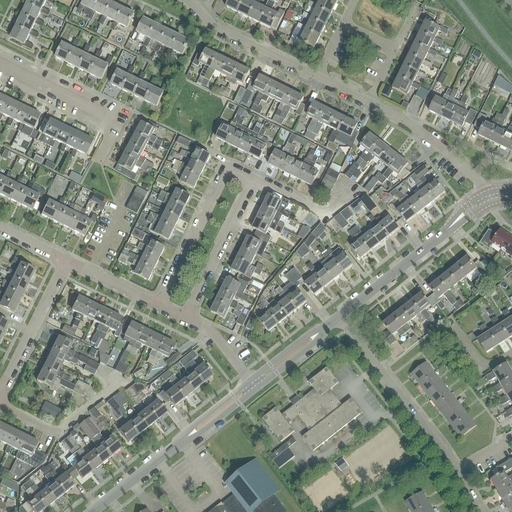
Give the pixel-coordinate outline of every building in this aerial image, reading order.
[(28,0),(27,4),(41,11),(40,13),(48,16),(50,12),(42,8),(45,1),(45,0),(28,0)] [(86,8),(91,11),(93,11),(98,0),(83,0),(81,5),(80,5),(78,9),(76,13),(80,15),(84,7),(86,8)] [(111,3),(104,0),(98,0),(93,11),(91,11),(88,17),(87,19),(91,21),(95,13),(102,16),(104,17),(111,3)] [(225,7),(237,13),(242,0),(226,0),(228,1),(225,7)] [(255,4),(253,3),(247,0),(242,0),(237,13),(248,18),(255,4)] [(266,9),(264,8),(257,5),(259,0),(254,0),(253,3),(255,4),(248,18),(259,24),(266,9)] [(276,30),(282,17),(284,13),(279,10),(277,15),(271,12),(275,4),(270,1),(268,0),(264,8),(266,9),(259,24),(270,29),(271,27),(276,30)] [(316,8),(330,15),(336,4),(327,0),(319,0),(317,5),(309,1),(307,6),(315,10),(316,8)] [(122,9),(111,3),(104,17),(102,16),(98,24),(103,26),(107,18),(114,22),(115,23),(122,9)] [(27,4),(21,15),(35,22),(34,24),(42,28),(44,24),(36,20),(40,13),(41,11),(27,4)] [(86,8),(83,14),(88,17),(91,11),(86,8)] [(310,19),(325,26),(330,15),(316,8),(315,10),(311,17),(303,13),(301,17),(309,21),(310,19)] [(115,23),(114,22),(110,30),(114,32),(118,24),(127,28),(134,14),(122,9),(115,23)] [(21,15),(16,27),(29,34),(29,35),(37,39),(39,35),(31,31),(34,24),(35,22),(21,15)] [(131,40),(134,42),(135,42),(139,34),(146,38),(148,39),(155,25),(143,19),(137,32),(135,32),(131,40)] [(305,30),(319,37),(325,26),(310,19),(309,21),(306,28),(298,24),(296,28),(304,32),(305,30)] [(434,40),(435,38),(438,31),(446,35),(448,31),(440,27),(439,28),(425,21),(419,33),(434,40)] [(166,30),(155,25),(148,39),(146,38),(142,46),(146,48),(150,40),(158,43),(159,44),(166,30)] [(25,42),(29,35),(29,34),(16,27),(10,38),(23,45),(23,46),(31,50),(33,46),(25,42)] [(296,28),(292,35),(300,39),(304,32),(296,28)] [(177,36),(166,30),(159,44),(158,43),(154,51),(158,53),(162,45),(169,49),(170,50),(177,36)] [(305,30),(304,32),(300,39),(292,35),(290,39),(299,43),(300,42),(304,44),(313,49),(319,37),(305,30)] [(442,42),(435,38),(434,40),(419,33),(414,44),(428,51),(429,49),(433,43),(440,46),(442,44),(442,42)] [(170,50),(169,49),(165,57),(169,59),(173,51),(182,55),(189,42),(177,36),(170,50)] [(290,39),(289,42),(301,49),(304,44),(300,42),(299,43),(290,39)] [(73,49),(75,50),(79,42),(75,40),(71,48),(62,44),(55,58),(67,63),(73,49)] [(437,53),(429,49),(428,51),(414,44),(408,55),(423,62),(424,61),(427,54),(435,58),(437,53)] [(73,49),(67,63),(78,69),(85,55),(86,56),(90,48),(86,46),(82,54),(75,50),(73,49)] [(198,52),(192,64),(193,65),(198,67),(199,64),(205,66),(200,77),(205,79),(217,55),(205,50),(203,54),(199,52),(198,52)] [(85,55),(78,69),(89,74),(96,61),(98,61),(102,53),(97,51),(93,59),(86,56),(85,55)] [(474,51),(472,55),(479,59),(481,55),(474,51)] [(217,55),(205,79),(209,81),(212,76),(214,71),(221,74),(227,61),(217,55)] [(431,65),(424,61),(423,62),(408,55),(403,66),(417,73),(418,72),(422,65),(429,69),(431,65)] [(105,65),(98,61),(96,61),(89,74),(101,80),(107,67),(109,67),(113,59),(109,57),(105,65)] [(229,83),(231,79),(238,66),(227,61),(221,74),(226,77),(225,81),(229,83)] [(243,85),(249,71),(238,66),(231,79),(229,83),(235,86),(236,82),(243,85)] [(426,76),(418,72),(417,73),(403,66),(397,77),(412,85),(413,83),(416,76),(424,80),(426,76)] [(129,76),(130,77),(134,69),(130,67),(126,75),(117,71),(110,85),(122,90),(129,76)] [(129,76),(122,90),(133,96),(140,82),(142,83),(146,75),(141,73),(137,81),(130,77),(129,76)] [(442,86),(447,76),(442,74),(437,83),(442,86)] [(252,80),(247,90),(252,92),(253,90),(259,93),(253,105),(258,107),(261,101),(264,95),(270,82),(259,76),(256,82),(252,80)] [(411,87),(418,91),(415,97),(424,101),(429,92),(420,88),(421,87),(413,83),(412,85),(397,77),(392,89),(406,96),(411,87)] [(501,89),(504,82),(498,77),(493,86),(501,89)] [(140,82),(133,96),(145,101),(151,88),(153,88),(157,80),(153,78),(149,86),(142,83),(140,82)] [(261,101),(266,103),(268,98),(274,101),(281,87),(270,82),(261,101)] [(160,92),(153,88),(151,88),(145,101),(156,107),(163,94),(164,94),(168,86),(164,84),(160,92)] [(223,96),(226,90),(221,87),(218,94),(223,96)] [(277,110),(282,112),(292,92),(281,87),(274,101),(280,104),(277,110)] [(233,102),(238,105),(245,91),(240,88),(233,102)] [(448,89),(442,101),(435,98),(429,111),(440,117),(446,103),(452,92),(448,89)] [(452,92),(446,103),(440,117),(450,122),(457,109),(460,103),(454,100),(457,92),(453,90),(452,92)] [(282,112),(279,118),(280,118),(284,120),(285,120),(290,109),(296,111),(295,114),(300,117),(305,106),(300,104),(303,98),(292,92),(282,112)] [(0,113),(0,119),(2,115),(9,118),(11,119),(18,105),(7,100),(0,113)] [(305,106),(300,117),(305,120),(307,117),(312,119),(306,131),(307,131),(312,134),(324,108),(313,103),(310,109),(305,106)] [(460,103),(457,109),(450,122),(461,128),(464,123),(470,126),(476,113),(470,110),(468,114),(462,111),(465,106),(464,105),(460,103)] [(11,119),(9,118),(6,126),(9,127),(13,120),(20,124),(22,125),(29,110),(18,105),(11,119)] [(239,108),(232,122),(236,125),(239,119),(241,116),(244,110),(239,108)] [(324,108),(312,134),(316,136),(317,136),(323,125),(328,127),(335,114),(324,108)] [(40,115),(29,110),(22,125),(20,124),(17,131),(20,133),(20,134),(29,138),(29,137),(33,130),(40,115)] [(334,130),(328,142),(329,142),(333,144),(334,144),(339,133),(346,119),(335,114),(328,127),(334,130)] [(490,125),(485,122),(487,117),(479,114),(473,127),(480,130),(478,136),(489,141),(501,116),(497,114),(494,120),(493,119),(490,125)] [(501,116),(489,141),(500,146),(506,133),(501,130),(504,125),(503,124),(506,118),(501,116)] [(49,120),(48,122),(43,119),(37,132),(39,133),(36,140),(41,143),(44,136),(51,139),(53,140),(60,125),(49,120)] [(233,130),(227,144),(237,149),(247,130),(241,127),(244,121),(239,119),(236,125),(233,130)] [(357,125),(346,119),(339,133),(350,138),(348,142),(353,145),(359,133),(354,131),(357,125)] [(227,144),(233,130),(236,125),(232,122),(231,122),(228,128),(222,125),(218,133),(216,138),(227,144)] [(135,134),(148,141),(160,147),(162,143),(156,140),(157,139),(151,136),(154,130),(141,123),(135,134)] [(218,123),(214,131),(218,133),(222,125),(218,123)] [(62,144),(63,145),(71,130),(60,125),(53,140),(51,139),(48,146),(51,148),(55,141),(62,144)] [(248,155),(261,130),(255,127),(252,132),(247,130),(237,149),(248,155)] [(33,130),(29,137),(34,139),(37,132),(33,130)] [(72,149),(74,150),(81,136),(71,130),(63,145),(62,144),(59,152),(62,153),(65,146),(72,149)] [(266,157),(272,145),(268,143),(269,141),(262,138),(265,132),(261,130),(248,155),(259,160),(262,155),(266,157)] [(511,135),(506,133),(500,146),(510,152),(511,148),(511,135)] [(146,145),(151,148),(157,152),(160,147),(148,141),(135,134),(129,145),(143,152),(146,145)] [(355,164),(359,167),(379,142),(369,134),(360,146),(365,150),(359,158),(355,164)] [(272,145),(266,157),(271,159),(268,165),(279,170),(292,145),(293,142),(296,137),(291,135),(284,149),(283,148),(280,154),(275,151),(277,148),(272,145)] [(92,141),(81,136),(74,150),(72,149),(69,157),(73,158),(76,151),(85,156),(92,141)] [(190,142),(179,137),(176,143),(187,148),(190,142)] [(374,157),(379,161),(388,149),(379,142),(359,167),(363,170),(367,165),(368,165),(374,157)] [(124,155),(137,162),(148,168),(149,168),(149,169),(151,170),(154,165),(145,161),(146,160),(140,157),(143,152),(129,145),(124,155)] [(296,147),(292,145),(279,170),(290,176),(296,162),(291,160),(294,154),(293,153),(296,147)] [(210,156),(196,149),(193,156),(188,153),(181,150),(179,155),(185,158),(191,161),(191,160),(204,167),(210,156)] [(379,161),(388,168),(398,157),(388,149),(379,161)] [(333,155),(328,152),(323,162),(328,165),(333,155)] [(300,181),(313,156),(309,154),(305,160),(305,159),(302,165),(296,162),(290,176),(300,181)] [(131,173),(135,166),(146,173),(149,169),(149,168),(148,168),(137,162),(124,155),(118,166),(126,170),(123,176),(134,181),(137,175),(131,173)] [(313,156),(300,181),(311,187),(321,168),(314,164),(317,158),(313,156)] [(388,168),(382,176),(386,179),(387,180),(393,172),(398,176),(396,178),(400,181),(410,174),(404,169),(407,164),(398,157),(388,168)] [(191,160),(191,161),(188,166),(183,164),(182,164),(176,161),(174,166),(185,171),(199,178),(204,167),(191,160)] [(356,170),(357,170),(359,167),(355,164),(354,163),(344,176),(349,180),(356,170)] [(341,173),(343,167),(333,164),(331,170),(341,173)] [(199,178),(185,171),(174,166),(172,170),(178,173),(177,174),(183,177),(180,182),(193,189),(199,178)] [(435,181),(430,185),(423,177),(427,174),(423,167),(414,174),(434,201),(444,193),(435,181)] [(326,174),(337,180),(339,174),(329,169),(326,174)] [(361,174),(357,170),(356,170),(349,180),(354,183),(361,174)] [(0,192),(6,181),(8,181),(11,174),(7,172),(4,179),(0,177),(0,192)] [(382,176),(378,173),(374,178),(373,178),(364,189),(369,193),(378,182),(382,176)] [(334,185),(337,180),(326,174),(323,180),(334,185)] [(417,187),(421,192),(416,196),(425,208),(434,201),(414,174),(410,177),(417,187)] [(73,180),(78,183),(81,177),(76,175),(73,180)] [(170,182),(158,176),(156,182),(167,188),(170,182)] [(382,176),(378,182),(382,185),(386,179),(382,176)] [(6,181),(0,192),(0,195),(10,200),(17,186),(19,187),(22,179),(18,178),(15,185),(8,181),(6,181)] [(323,180),(321,185),(331,191),(334,185),(323,180)] [(17,186),(10,200),(20,205),(28,191),(30,192),(32,185),(29,183),(26,190),(19,187),(17,186)] [(328,196),(331,191),(321,185),(318,191),(328,196)] [(134,193),(145,198),(147,193),(137,187),(134,193)] [(36,195),(30,192),(28,191),(20,205),(31,211),(33,209),(36,202),(39,197),(41,198),(45,191),(40,188),(36,195)] [(379,197),(383,193),(380,189),(375,193),(378,197),(379,197)] [(397,202),(398,201),(402,207),(397,211),(406,223),(416,215),(398,193),(395,189),(389,194),(392,198),(394,200),(397,202)] [(167,194),(165,199),(184,208),(190,197),(176,190),(173,197),(167,194)] [(425,208),(416,196),(410,200),(402,190),(398,193),(416,215),(425,208)] [(134,193),(131,198),(142,203),(145,198),(134,193)] [(383,193),(379,197),(384,203),(392,198),(389,194),(383,193)] [(93,194),(90,200),(103,207),(107,201),(93,194)] [(284,211),(279,208),(282,202),(268,195),(263,207),(282,216),(288,219),(290,215),(284,212),(284,211)] [(376,207),(366,195),(359,200),(369,213),(376,207)] [(59,206),(61,207),(63,200),(60,198),(57,205),(48,201),(40,215),(51,221),(59,206)] [(131,198),(128,203),(139,209),(142,203),(131,198)] [(165,199),(163,203),(168,206),(165,212),(179,219),(184,208),(165,199)] [(355,213),(359,209),(364,206),(359,200),(350,207),(355,213)] [(136,214),(139,209),(128,203),(126,209),(136,214)] [(59,206),(51,221),(62,226),(69,212),(71,212),(74,205),(71,204),(67,211),(61,207),(59,206)] [(278,222),(282,216),(263,207),(257,217),(282,230),(285,225),(278,222)] [(340,214),(346,222),(354,216),(348,208),(340,214)] [(69,212),(62,226),(73,232),(80,217),(82,218),(85,211),(82,209),(78,216),(71,212),(69,212)] [(165,212),(162,219),(157,216),(151,213),(148,217),(155,220),(154,220),(160,223),(173,229),(179,219),(165,212)] [(89,221),(82,218),(80,217),(73,232),(84,237),(91,223),(93,224),(97,217),(92,214),(89,221)] [(309,214),(299,225),(302,227),(303,227),(306,228),(306,227),(310,230),(318,221),(309,214)] [(342,230),(348,225),(346,222),(340,214),(333,219),(342,230)] [(375,228),(370,233),(379,244),(388,237),(375,220),(371,215),(367,218),(375,228)] [(168,241),(173,229),(160,223),(154,220),(155,220),(148,217),(146,222),(152,225),(149,231),(168,241)] [(252,228),(257,231),(254,235),(268,242),(271,238),(265,235),(268,228),(280,234),(282,230),(257,217),(252,228)] [(389,217),(383,222),(379,217),(375,220),(388,237),(398,229),(389,217)] [(326,229),(320,224),(311,234),(317,239),(326,229)] [(356,227),(352,230),(370,252),(379,244),(370,233),(364,237),(356,227)] [(142,241),(145,235),(134,229),(131,236),(142,241)] [(500,229),(496,235),(488,230),(479,243),(488,250),(492,244),(501,250),(510,237),(500,229)] [(360,259),(370,252),(352,230),(348,233),(352,238),(351,238),(355,244),(350,248),(360,259)] [(255,255),(267,261),(269,256),(263,253),(264,253),(263,253),(266,247),(268,242),(254,235),(252,240),(247,237),(242,248),(255,255)] [(501,250),(511,257),(509,259),(511,260),(511,237),(510,237),(501,250)] [(156,245),(151,242),(148,247),(140,244),(137,249),(145,253),(159,259),(164,248),(156,245)] [(242,248),(236,259),(250,266),(255,255),(242,248)] [(352,266),(343,254),(339,249),(333,253),(329,248),(325,251),(342,273),(352,266)] [(304,257),(299,250),(296,253),(301,259),(304,257)] [(342,273),(325,251),(321,254),(325,260),(324,260),(328,265),(323,269),(333,281),(342,273)] [(159,259),(145,253),(142,259),(137,256),(134,261),(140,263),(153,270),(159,259)] [(128,258),(121,255),(118,262),(125,265),(126,262),(128,258)] [(19,266),(15,272),(14,275),(29,282),(34,270),(20,263),(21,261),(14,257),(12,262),(19,266)] [(467,257),(457,265),(466,277),(476,269),(481,276),(486,272),(480,263),(478,261),(473,265),(467,257)] [(251,285),(253,281),(244,277),(250,266),(236,259),(231,270),(239,274),(237,278),(251,285)] [(132,265),(138,268),(134,275),(148,281),(153,270),(140,263),(134,261),(132,265)] [(483,261),(480,263),(486,272),(490,268),(483,261)] [(310,263),(306,266),(314,276),(323,288),(333,281),(323,269),(318,273),(310,263)] [(457,284),(466,277),(457,265),(447,273),(457,284)] [(14,275),(15,272),(8,269),(6,273),(13,276),(10,283),(9,285),(23,292),(29,282),(14,275)] [(294,269),(289,273),(297,282),(302,279),(294,269)] [(297,282),(289,273),(284,277),(294,289),(300,286),(297,282)] [(447,292),(457,284),(447,273),(438,280),(447,292)] [(314,296),(323,288),(314,276),(304,284),(314,296)] [(246,303),(248,298),(237,293),(240,286),(226,279),(221,290),(234,297),(246,303)] [(1,287),(6,290),(4,294),(4,296),(18,303),(23,292),(9,285),(10,283),(3,280),(1,284),(2,284),(1,287)] [(435,305),(440,302),(438,299),(443,295),(452,307),(452,306),(457,312),(460,308),(456,303),(447,292),(438,280),(428,288),(433,294),(429,297),(435,305)] [(475,288),(479,293),(483,290),(479,285),(475,288)] [(257,297),(261,290),(251,286),(247,292),(257,297)] [(278,305),(287,317),(296,310),(283,293),(279,288),(275,291),(279,296),(278,297),(282,302),(278,305)] [(475,297),(479,293),(475,288),(471,291),(475,297)] [(283,293),(296,310),(306,302),(297,290),(292,294),(288,289),(283,293)] [(229,308),(234,311),(235,310),(241,313),(243,308),(232,302),(234,297),(221,290),(216,301),(229,308)] [(4,296),(4,294),(0,292),(0,296),(3,298),(0,302),(0,307),(13,314),(18,303),(4,296)] [(433,330),(437,326),(433,321),(434,321),(425,310),(430,306),(431,308),(435,305),(429,297),(425,300),(420,294),(411,302),(426,321),(429,324),(433,330)] [(261,296),(259,301),(261,304),(265,309),(269,306),(268,305),(265,301),(261,296)] [(71,311),(77,313),(74,319),(75,320),(72,326),(77,328),(80,321),(80,322),(82,316),(89,303),(78,297),(71,311)] [(460,300),(456,303),(460,308),(464,305),(460,300)] [(224,319),(229,308),(216,301),(210,312),(224,319)] [(278,305),(274,301),(268,305),(269,306),(265,309),(278,325),(287,317),(278,305)] [(411,321),(416,317),(421,324),(426,321),(411,302),(401,309),(411,321)] [(100,308),(89,303),(82,316),(93,321),(100,308)] [(261,313),(264,316),(258,321),(268,332),(278,325),(265,309),(261,304),(257,307),(262,313),(261,313)] [(93,321),(98,324),(96,330),(94,336),(93,336),(90,343),(95,345),(110,313),(100,308),(93,321)] [(406,324),(411,321),(401,309),(392,316),(405,334),(411,329),(406,324)] [(235,310),(234,311),(232,315),(238,318),(236,324),(242,327),(247,317),(241,314),(241,313),(235,310)] [(500,325),(509,339),(511,336),(511,318),(511,317),(507,310),(502,313),(507,321),(501,325),(500,325)] [(102,340),(108,329),(115,332),(113,336),(118,338),(123,326),(119,324),(121,319),(110,313),(95,345),(94,347),(99,350),(104,341),(102,340)] [(382,324),(388,331),(381,336),(389,346),(396,341),(392,336),(396,332),(400,338),(405,334),(392,316),(382,324)] [(489,333),(497,346),(509,339),(500,325),(501,325),(496,317),(490,321),(495,329),(489,332),(489,333)] [(0,332),(3,334),(8,323),(0,318),(0,332)] [(251,331),(256,321),(250,318),(245,328),(251,331)] [(125,351),(129,354),(142,328),(130,323),(124,337),(130,340),(125,351)] [(429,324),(425,328),(429,333),(433,330),(429,324)] [(73,336),(75,331),(71,329),(64,325),(62,331),(73,336)] [(489,333),(489,332),(484,325),(479,328),(484,336),(477,340),(486,353),(497,346),(489,333)] [(152,334),(142,328),(129,354),(134,356),(137,350),(140,345),(146,347),(152,334)] [(163,339),(152,334),(146,347),(151,350),(148,356),(149,356),(146,362),(151,364),(163,339)] [(65,335),(62,340),(71,344),(73,339),(65,335)] [(409,339),(414,345),(418,341),(414,336),(410,339),(409,339)] [(78,361),(85,365),(96,370),(99,365),(80,356),(80,357),(74,354),(74,353),(68,350),(71,344),(58,337),(52,348),(77,361),(78,361)] [(163,339),(151,364),(155,366),(158,360),(158,361),(161,355),(168,358),(174,345),(163,339)] [(404,352),(414,345),(409,339),(400,346),(404,352)] [(75,365),(77,361),(52,348),(47,359),(60,366),(63,361),(69,363),(69,362),(75,365)] [(95,358),(98,350),(92,348),(89,355),(95,358)] [(192,351),(182,359),(187,364),(191,361),(196,357),(196,356),(192,351)] [(110,357),(99,352),(98,352),(99,363),(105,366),(110,357)] [(177,352),(171,357),(175,362),(181,357),(178,352),(177,352)] [(67,382),(69,378),(63,375),(63,374),(58,371),(60,366),(47,359),(42,370),(67,382)] [(182,359),(178,362),(183,367),(187,364),(182,359)] [(119,373),(124,364),(118,361),(114,371),(119,373)] [(191,361),(187,364),(202,384),(212,376),(208,372),(204,366),(203,364),(198,368),(191,361)] [(419,385),(434,373),(426,362),(410,375),(419,385)] [(207,363),(204,366),(208,372),(212,369),(207,363)] [(130,367),(124,364),(119,373),(125,376),(130,367)] [(187,364),(183,367),(185,370),(184,370),(188,376),(183,379),(193,391),(202,384),(187,364)] [(496,378),(499,384),(500,384),(511,377),(511,374),(506,364),(485,377),(488,382),(496,378)] [(94,376),(96,370),(85,365),(83,370),(94,376)] [(290,402),(293,406),(281,416),(275,408),(262,419),(280,442),(294,432),(287,424),(297,416),(309,432),(302,438),(313,452),(362,413),(351,399),(342,407),(329,390),(338,383),(326,368),(308,383),(314,390),(300,401),(296,397),(290,402)] [(136,380),(145,375),(142,369),(132,375),(136,380)] [(55,392),(58,385),(83,397),(86,392),(75,386),(67,382),(42,370),(36,381),(49,387),(48,389),(55,392)] [(167,371),(163,374),(168,379),(172,376),(167,371)] [(434,373),(419,385),(427,396),(442,384),(434,373)] [(163,374),(159,377),(164,382),(168,379),(163,374)] [(168,379),(174,387),(183,399),(193,391),(183,379),(179,383),(172,375),(172,376),(168,379)] [(511,392),(511,377),(500,384),(499,384),(491,389),(494,394),(503,389),(506,396),(511,392)] [(77,381),(75,386),(86,392),(88,386),(77,381)] [(442,384),(427,396),(435,406),(451,394),(442,384)] [(134,385),(130,387),(136,395),(141,400),(145,397),(140,392),(144,390),(140,386),(134,385)] [(125,391),(124,391),(131,400),(132,398),(136,404),(141,400),(136,395),(130,387),(125,391)] [(162,391),(158,395),(165,403),(169,400),(174,406),(183,399),(174,387),(165,394),(162,391)] [(114,396),(122,406),(127,403),(119,392),(114,396)] [(511,392),(506,396),(498,400),(501,406),(509,401),(511,405),(511,392)] [(451,394),(435,406),(444,417),(459,405),(451,394)] [(122,406),(114,396),(107,402),(115,412),(113,413),(118,418),(122,415),(117,410),(121,407),(122,406)] [(147,408),(156,420),(166,413),(157,401),(147,408)] [(101,402),(95,407),(97,410),(104,405),(101,402)] [(459,405),(444,417),(452,427),(467,415),(459,405)] [(121,407),(117,410),(122,415),(126,412),(121,407)] [(53,408),(48,417),(56,421),(60,412),(53,408)] [(147,428),(156,420),(147,408),(137,416),(147,428)] [(476,426),(467,415),(452,427),(460,438),(476,426)] [(137,416),(132,420),(131,419),(129,418),(126,421),(128,424),(128,423),(137,435),(147,428),(137,416)] [(88,418),(83,422),(89,430),(95,437),(98,434),(94,429),(95,428),(88,418)] [(83,422),(78,426),(79,427),(84,434),(85,433),(91,440),(95,437),(89,430),(83,422)] [(128,423),(128,424),(118,431),(128,443),(137,435),(128,423)] [(0,437),(0,442),(7,446),(9,447),(16,432),(5,427),(0,437)] [(9,447),(7,446),(4,453),(8,455),(11,448),(18,451),(19,452),(27,437),(16,432),(9,447)] [(98,434),(95,437),(110,457),(120,449),(111,437),(105,442),(98,434)] [(70,435),(65,439),(76,452),(80,449),(76,444),(76,443),(70,435)] [(15,458),(27,465),(36,469),(43,463),(46,456),(34,450),(38,443),(27,437),(19,452),(18,451),(15,458)] [(95,437),(91,440),(97,448),(91,452),(101,464),(110,457),(95,437)] [(287,449),(296,442),(293,438),(269,457),(272,461),(287,449)] [(61,442),(67,451),(68,450),(72,455),(76,452),(65,439),(61,442)] [(80,449),(76,452),(82,460),(91,472),(101,464),(91,452),(87,456),(80,448),(80,449)] [(287,449),(272,461),(278,469),(293,457),(287,449)] [(77,464),(68,471),(74,478),(78,475),(82,479),(91,472),(82,460),(76,452),(72,455),(71,456),(77,464)] [(511,458),(496,469),(499,475),(490,481),(497,491),(511,482),(511,475),(507,478),(504,473),(511,468),(511,458)] [(335,464),(340,472),(348,467),(342,459),(335,464)] [(285,511),(272,495),(279,489),(256,461),(226,485),(236,498),(224,507),(221,503),(209,511),(285,511)] [(48,465),(44,468),(48,473),(52,470),(51,469),(48,465)] [(44,468),(40,471),(44,477),(48,473),(44,468)] [(52,470),(48,473),(55,481),(64,493),(74,486),(70,481),(74,478),(68,471),(67,472),(59,478),(52,470)] [(44,477),(50,485),(45,489),(55,501),(64,493),(55,481),(48,473),(44,477)] [(18,486),(2,478),(0,483),(0,485),(17,493),(18,486)] [(503,502),(511,496),(511,482),(497,491),(503,502)] [(33,485),(29,488),(45,508),(55,501),(45,489),(40,493),(34,485),(33,485)] [(19,508),(18,511),(31,511),(32,511),(40,511),(45,508),(29,488),(26,491),(25,492),(31,500),(27,504),(26,503),(20,507),(19,508)] [(410,511),(414,511),(429,504),(422,492),(405,502),(410,511)] [(511,496),(503,502),(508,511),(509,511),(511,510),(511,496)] [(4,506),(0,503),(0,511),(9,511),(12,508),(14,503),(7,499),(4,506)]
